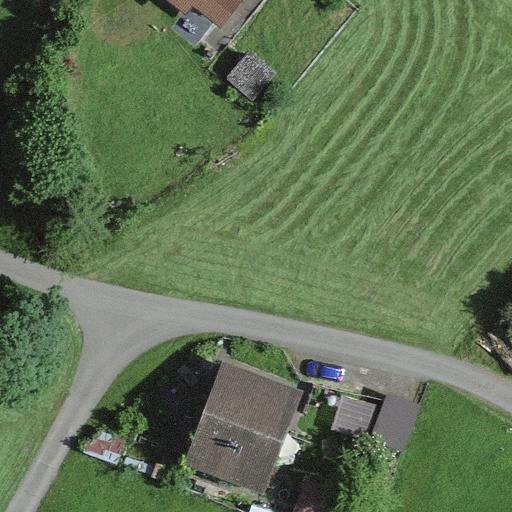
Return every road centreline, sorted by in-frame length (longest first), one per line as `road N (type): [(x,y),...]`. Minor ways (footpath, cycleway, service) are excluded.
road 1 (residential): [(126,306),(511,398)]
road 2 (residential): [(5,511),(126,306)]
road 3 (residential): [(126,306),(0,261)]
